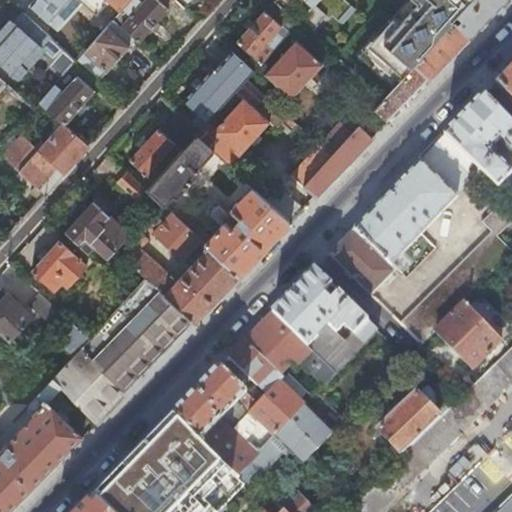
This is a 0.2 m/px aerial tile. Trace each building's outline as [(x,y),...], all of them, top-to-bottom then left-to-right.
[(34,0),(30,5),(56,29),(82,0),(34,0)] [(106,0),(119,12),(129,0),(106,0)] [(129,0),(119,12),(113,19),(136,39),(139,42),(175,1),(174,0),(129,0)] [(307,14),(316,4),(319,0),(275,0),(274,1),(287,14),(296,4),(307,14)] [(409,0),(360,0),(388,24),(409,0)] [(453,21),(472,0),(441,0),(365,83),(383,100),(415,65),(454,22),(453,21)] [(472,0),(453,21),(454,22),(471,38),(507,0),(472,0)] [(236,43),(261,65),(298,24),(287,14),(274,1),(236,43)] [(299,23),(346,66),(363,47),(316,4),(307,14),(299,23)] [(49,37),(23,13),(0,38),(0,63),(14,76),(19,70),(23,73),(29,66),(26,63),(49,37)] [(113,19),(85,50),(80,56),(76,60),(96,77),(102,71),(104,73),(136,39),(113,19)] [(430,80),(471,38),(454,22),(415,65),(430,80)] [(65,32),(55,43),(75,61),(76,60),(80,56),(85,50),(65,32)] [(292,97),(321,64),(296,41),(266,74),(292,97)] [(245,83),(248,79),(255,72),(232,51),(214,71),(212,69),(184,101),(200,115),(193,122),(202,131),(207,125),(209,123),(237,92),(245,83)] [(389,121),(430,80),(415,65),(383,100),(375,109),(389,121)] [(511,66),(496,83),(511,99),(511,66)] [(39,101),(64,123),(65,123),(93,92),(76,76),(60,94),(51,87),(51,88),(41,99),(39,101)] [(291,127),(295,122),(248,79),(245,83),(237,92),(244,98),(270,121),(275,125),(280,119),(291,127)] [(214,132),(244,98),(237,92),(209,123),(207,125),(214,132)] [(511,122),(485,95),(446,135),(483,170),(507,195),(511,189),(511,173),(496,157),(494,157),(489,152),(492,149),(495,152),(499,148),(496,145),(501,140),(506,144),(506,147),(511,153),(511,122)] [(13,105),(25,116),(32,109),(19,97),(13,105)] [(230,167),(270,121),(244,98),(214,132),(207,125),(202,131),(197,137),(214,152),(230,167)] [(202,131),(193,122),(180,111),(161,132),(183,152),(197,137),(202,131)] [(22,136),(3,157),(43,194),(88,144),(65,123),(64,123),(39,150),(22,136)] [(315,198),(373,138),(359,126),(353,133),(345,126),(324,148),(333,156),(306,187),(305,188),(315,198)] [(147,189),(149,190),(183,152),(161,132),(158,130),(130,161),(146,175),(140,182),(147,189)] [(483,170),(446,135),(330,254),(372,295),(397,268),(393,264),(483,170)] [(199,169),(214,152),(197,137),(183,152),(149,190),(165,205),(175,195),(179,198),(203,172),(199,169)] [(333,156),(324,148),(321,145),(293,176),(306,187),(333,156)] [(137,199),(147,189),(140,182),(129,172),(119,183),(137,199)] [(240,275),(290,223),(267,202),(253,188),(233,210),(241,217),(238,220),(218,202),(212,209),(210,215),(222,226),(211,237),(181,209),(175,215),(201,239),(209,246),(240,275)] [(290,223),(303,211),(277,188),(270,196),(271,198),(267,202),(290,223)] [(95,248),(106,258),(128,234),(93,202),(66,233),(89,253),(95,248)] [(400,322),(420,343),(434,329),(462,301),(511,250),(511,247),(499,235),(511,221),(511,220),(497,205),(483,220),(493,231),(400,322)] [(154,233),(173,213),(167,207),(148,228),(154,233)] [(201,239),(175,215),(173,213),(154,233),(183,260),(184,259),(201,239)] [(191,266),(209,246),(201,239),(184,259),(191,266)] [(59,240),(32,271),(54,291),(62,284),(66,288),(86,265),(59,240)] [(195,321),(240,275),(209,246),(191,266),(177,281),(135,243),(123,256),(146,277),(195,321)] [(367,345),(379,332),(380,331),(317,268),(274,312),(309,346),(318,337),(348,364),(359,353),(338,333),(346,325),(367,345)] [(125,394),(195,321),(146,277),(90,338),(91,339),(82,349),(125,394)] [(2,290),(0,291),(0,332),(9,340),(11,338),(31,317),(2,290)] [(51,324),(61,312),(40,293),(30,304),(51,324)] [(462,301),(434,329),(473,369),(502,341),(462,301)] [(309,346),(274,312),(257,330),(290,361),(296,367),(301,362),(313,349),(309,346)] [(75,355),(82,349),(91,339),(90,338),(73,323),(58,340),(75,355)] [(247,340),(280,372),(290,361),(257,330),(247,340)] [(268,395),(282,380),(285,377),(280,372),(247,340),(230,358),(268,395)] [(378,511),(511,382),(511,346),(448,409),(403,453),(342,511),(378,511)] [(96,423),(125,394),(82,349),(75,355),(53,379),(64,390),(96,423)] [(301,362),(310,370),(322,358),(313,349),(301,362)] [(310,370),(326,387),(338,374),(322,358),(310,370)] [(221,366),(175,414),(239,478),(253,463),(261,455),(235,430),(223,418),(247,392),(221,366)] [(0,507),(5,511),(9,511),(84,436),(68,421),(69,419),(58,410),(57,411),(51,405),(64,390),(53,379),(29,405),(28,408),(34,413),(33,417),(0,451),(0,507)] [(277,438),(308,406),(282,380),(268,395),(260,404),(255,409),(251,413),(277,438)] [(379,429),(403,453),(448,409),(439,400),(439,396),(430,386),(425,386),(417,394),(415,393),(379,429)] [(249,402),(255,409),(260,404),(253,397),(249,402)] [(287,450),(302,464),(303,463),(334,431),(308,406),(277,438),(261,455),(253,463),(264,473),(287,450)] [(99,493),(121,511),(122,511),(133,500),(137,504),(144,497),(140,494),(141,493),(132,483),(144,470),(143,469),(154,458),(189,493),(171,511),(206,511),(239,478),(175,414),(99,493)] [(511,432),(503,442),(511,450),(511,432)] [(271,495),(284,509),(286,511),(317,511),(316,511),(298,493),(301,490),(289,477),(271,495)] [(121,511),(99,493),(80,511),(121,511)] [(511,511),(511,498),(497,511),(511,511)]
